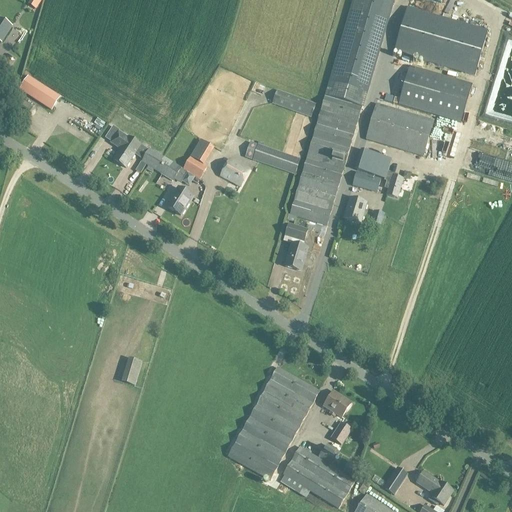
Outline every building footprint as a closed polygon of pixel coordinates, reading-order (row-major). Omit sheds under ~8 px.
[(42,0),(31,0),(28,4),(36,9),(42,0)] [(395,53),(475,78),(489,33),(408,8),(395,53)] [(0,41),(1,42),(11,27),(0,19),(0,41)] [(410,68),(399,106),(460,124),(471,86),(410,68)] [(60,98),(29,78),(20,90),(51,111),(60,98)] [(330,81),(326,98),(362,108),(364,109),(369,92),(330,81)] [(277,92),(272,106),(310,119),(315,105),(277,92)] [(362,108),(326,98),(325,97),(290,217),(327,227),(362,108)] [(433,122),(376,105),(366,140),(423,158),(433,122)] [(128,139),(126,138),(119,133),(120,132),(114,128),(108,137),(113,141),(111,144),(120,151),(113,161),(125,169),(140,147),(128,139)] [(183,169),(183,170),(201,181),(209,168),(205,166),(215,149),(203,141),(185,170),(183,169)] [(295,176),(300,160),(258,146),(253,161),(295,176)] [(183,170),(183,169),(150,149),(142,163),(174,183),(175,180),(176,181),(183,170)] [(363,152),(357,172),(383,179),(389,160),(363,152)] [(221,177),(239,187),(248,172),(230,162),(221,177)] [(198,186),(201,181),(183,170),(176,181),(181,184),(183,182),(189,187),(192,182),(198,186)] [(385,180),(385,181),(387,182),(385,189),(388,190),(387,195),(386,197),(396,199),(398,200),(404,180),(403,180),(397,178),(398,175),(389,172),(387,172),(385,180)] [(356,174),(353,187),(377,194),(381,181),(356,174)] [(179,189),(167,208),(180,216),(192,197),(179,189)] [(366,204),(349,199),(343,219),(360,224),(366,204)] [(381,227),(385,215),(374,212),(370,224),(381,227)] [(306,249),(303,248),(308,230),(289,224),(283,242),(291,244),(287,256),(288,256),(285,268),(300,272),(306,249)] [(135,387),(143,363),(129,359),(122,383),(135,387)] [(228,458),(270,482),(320,393),(278,369),(228,458)] [(350,405),(333,393),(324,407),(341,418),(350,405)] [(342,447),(352,431),(341,424),(331,440),(342,447)] [(326,445),(317,459),(300,449),(283,476),(284,477),(280,484),(306,500),(310,493),(339,511),(356,483),(331,468),(340,454),(326,445)] [(395,497),(408,476),(398,469),(384,490),(395,497)] [(372,470),(368,475),(378,482),(381,478),(372,470)] [(438,507),(439,504),(443,507),(453,492),(440,484),(424,474),(417,484),(432,494),(430,498),(428,501),(438,507)] [(357,511),(393,511),(368,495),(357,511)]
